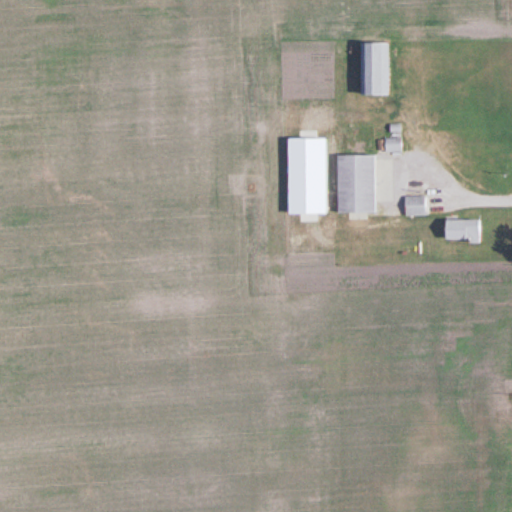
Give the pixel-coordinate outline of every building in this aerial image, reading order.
[(354,94),(383,94),(383,42),(354,42),(354,94)] [(398,138),(382,138),(382,150),(398,150),(398,138)] [(331,154),(332,212),(374,212),(374,176),(369,176),(369,154),(331,154)] [(428,214),(428,195),(401,195),(401,214),(428,214)] [(481,219),(437,219),(437,240),(481,240),(481,219)]
